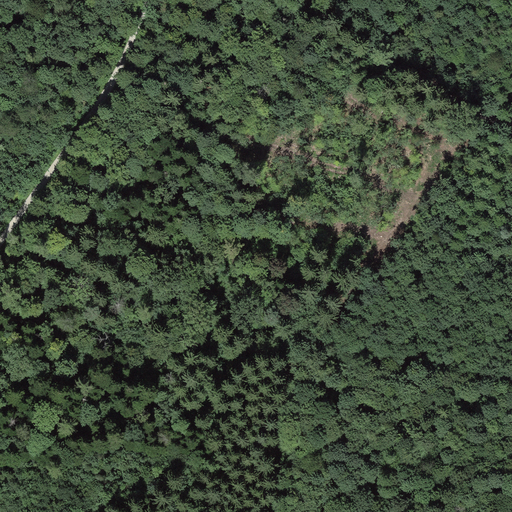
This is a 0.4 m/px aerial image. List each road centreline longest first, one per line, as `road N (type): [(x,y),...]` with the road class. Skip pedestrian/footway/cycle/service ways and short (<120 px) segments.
road 1 (track): [(0,245),(105,98),(148,0)]
road 2 (track): [(511,126),(476,113),(299,0)]
